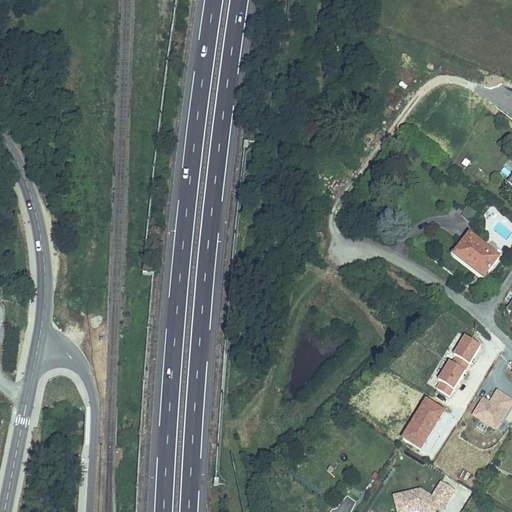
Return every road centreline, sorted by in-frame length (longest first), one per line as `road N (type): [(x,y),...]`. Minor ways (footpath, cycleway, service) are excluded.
road 1 (motorway): [(188,511),(216,164),(239,0)]
road 2 (motorway): [(214,0),(178,298),(163,511)]
road 3 (tertiary): [(0,134),(35,206),(44,260),(38,335)]
road 4 (residential): [(482,312),(380,249),(348,245)]
road 5 (tertiary): [(30,376),(3,511)]
